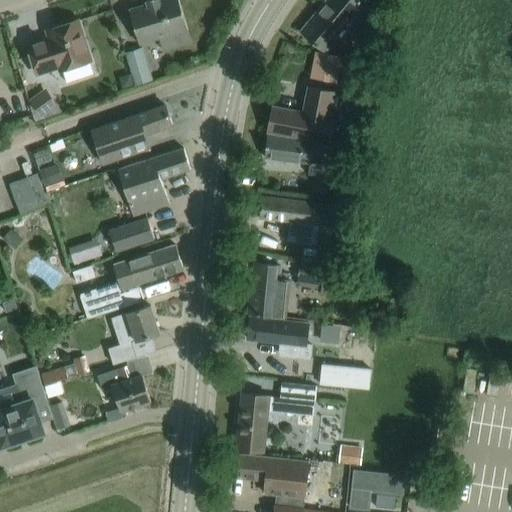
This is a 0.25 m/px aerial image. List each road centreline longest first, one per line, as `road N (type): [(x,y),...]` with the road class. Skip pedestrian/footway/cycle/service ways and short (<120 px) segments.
road 1 (secondary): [(191,416),(213,173),(242,53),(271,0)]
road 2 (residential): [(0,462),(144,414),(191,416)]
